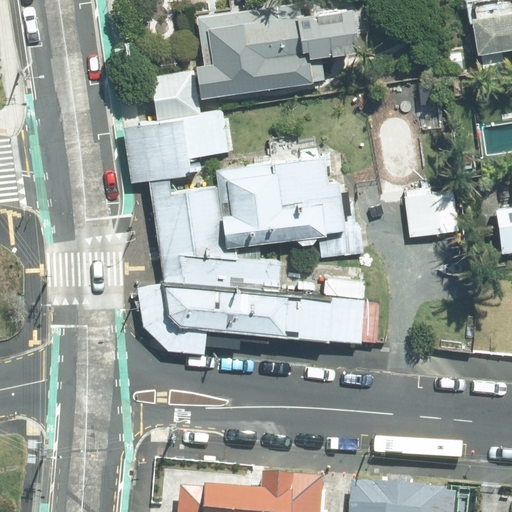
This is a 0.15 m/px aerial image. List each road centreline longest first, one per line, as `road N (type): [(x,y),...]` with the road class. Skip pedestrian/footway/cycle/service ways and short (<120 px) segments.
road 1 (tertiary): [(91,363),(217,380),(299,407)]
road 2 (tertiary): [(511,426),(299,407)]
road 3 (tertiary): [(299,407),(216,417),(90,410)]
road 4 (tertiary): [(91,363),(78,168)]
road 5 (tertiary): [(78,168),(55,0)]
